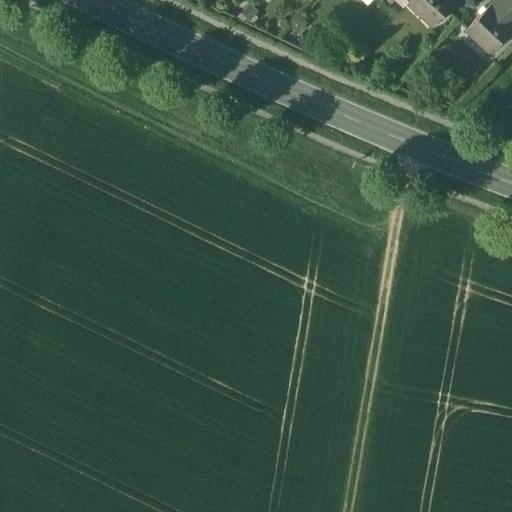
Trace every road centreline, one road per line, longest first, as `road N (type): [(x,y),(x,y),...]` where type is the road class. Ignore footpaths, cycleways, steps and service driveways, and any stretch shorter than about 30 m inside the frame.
road 1 (secondary): [(89,0),(220,65),(511,184)]
road 2 (track): [(409,145),(343,511)]
